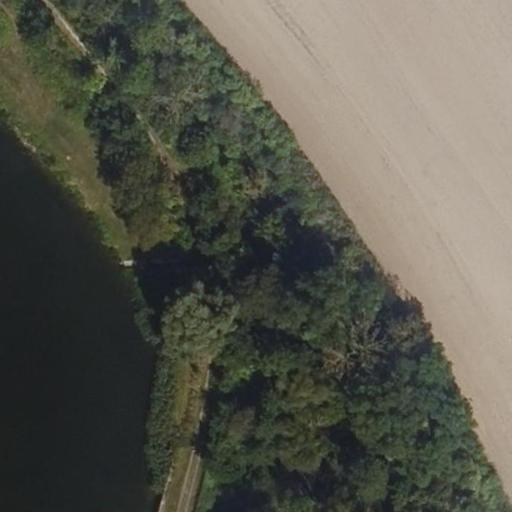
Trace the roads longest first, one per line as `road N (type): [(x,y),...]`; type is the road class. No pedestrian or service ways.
road 1 (track): [(46,0),(179,174),(203,251),(215,357),(186,511)]
road 2 (track): [(179,174),(288,322),(398,511)]
